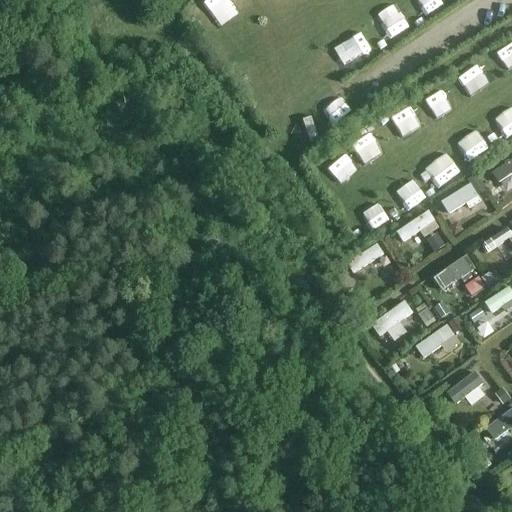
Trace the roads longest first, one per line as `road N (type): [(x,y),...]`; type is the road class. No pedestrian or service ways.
road 1 (track): [(300,279),(328,245),(318,211),(285,168),(282,144),(371,83)]
road 2 (track): [(511,92),(352,201)]
